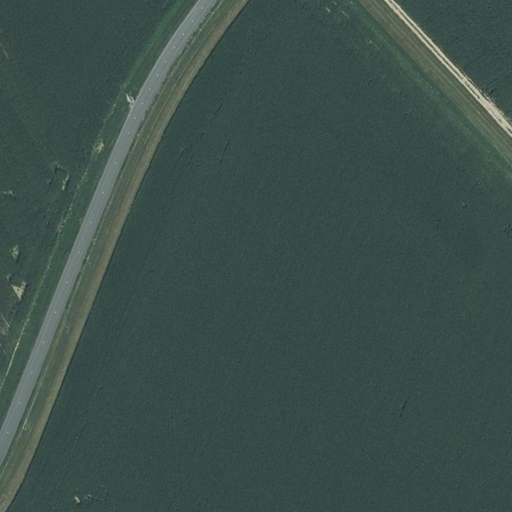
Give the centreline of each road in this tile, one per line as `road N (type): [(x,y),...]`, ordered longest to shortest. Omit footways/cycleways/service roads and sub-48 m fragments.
road 1 (tertiary): [(0,447),(138,110),(210,0)]
road 2 (track): [(388,0),(511,129)]
